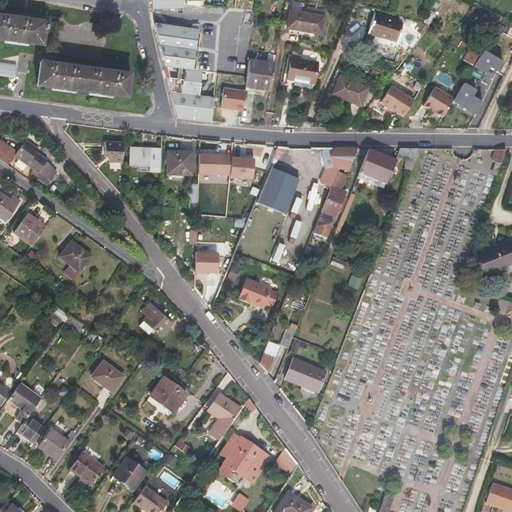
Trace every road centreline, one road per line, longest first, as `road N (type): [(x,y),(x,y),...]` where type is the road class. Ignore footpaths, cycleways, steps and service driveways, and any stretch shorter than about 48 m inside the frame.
road 1 (tertiary): [(511,139),(160,126)]
road 2 (residential): [(345,511),(194,306)]
road 3 (residential): [(194,306),(52,130),(51,112)]
road 4 (residential): [(0,167),(194,306)]
